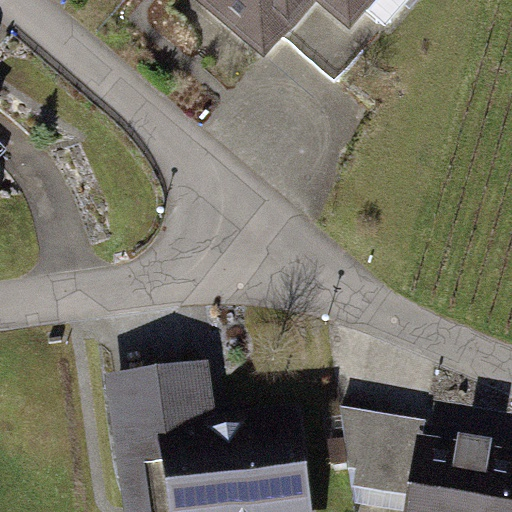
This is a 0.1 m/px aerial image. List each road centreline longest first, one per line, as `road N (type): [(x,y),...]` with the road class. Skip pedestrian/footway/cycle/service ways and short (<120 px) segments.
road 1 (residential): [(12,0),(228,190),(247,252)]
road 2 (residential): [(511,367),(247,252)]
road 3 (residential): [(0,303),(174,279),(247,252)]
